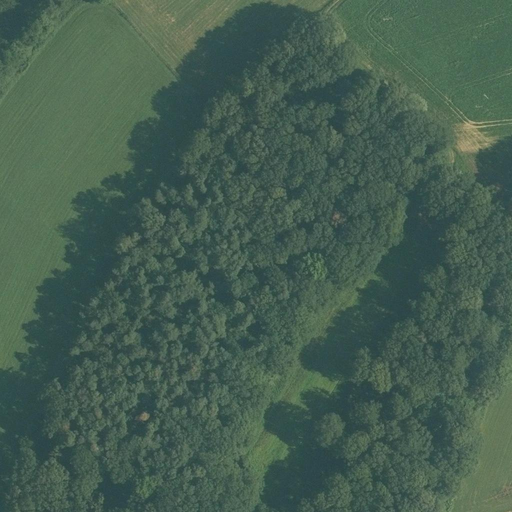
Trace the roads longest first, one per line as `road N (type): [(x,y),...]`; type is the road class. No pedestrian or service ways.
road 1 (track): [(30,511),(36,421),(109,274),(214,117),(301,26),(342,0)]
road 2 (track): [(322,19),(327,33),(449,136),(448,161),(424,190)]
